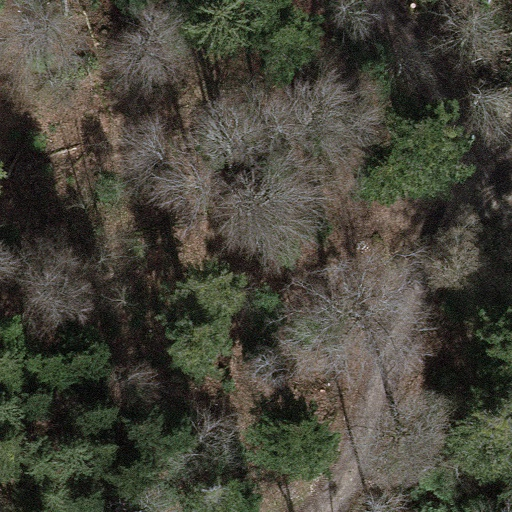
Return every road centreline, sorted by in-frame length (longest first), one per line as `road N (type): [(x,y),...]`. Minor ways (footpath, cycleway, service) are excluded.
road 1 (track): [(460,197),(350,477),(319,511)]
road 2 (track): [(460,197),(456,145),(379,0)]
